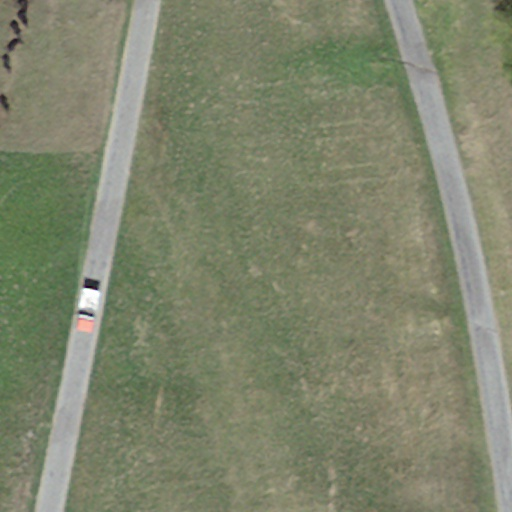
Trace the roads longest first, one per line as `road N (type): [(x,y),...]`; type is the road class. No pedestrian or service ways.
road 1 (track): [(508,511),(449,174),(395,0)]
road 2 (track): [(144,0),(40,511)]
